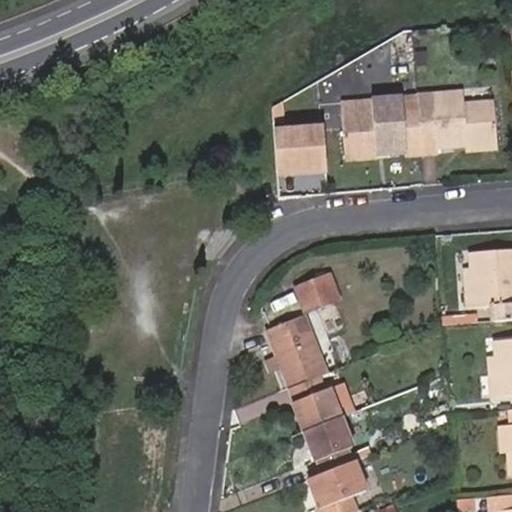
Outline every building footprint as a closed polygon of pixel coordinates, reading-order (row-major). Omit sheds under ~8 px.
[(427,112),(415,113),(419,156),(435,155),(434,150),(460,147),(491,143),(486,100),(458,103),(456,92),(425,95),(427,112)] [(419,156),(415,113),(396,115),(393,97),(362,100),(364,114),(332,117),(337,157),(369,154),(399,151),(400,157),(419,156)] [(327,191),(327,125),(259,125),(259,176),(299,176),(299,191),(327,191)] [(491,150),(491,143),(460,147),(460,153),(491,150)] [(369,154),(337,157),(338,166),(370,162),(369,154)] [(488,324),(511,321),(511,252),(463,255),(464,270),(468,308),(488,306),(488,324)] [(348,294),(339,270),(305,283),(313,303),(327,297),(329,302),(348,294)] [(459,308),(468,308),(464,270),(456,270),(459,308)] [(314,308),(329,302),(327,297),(313,303),(314,308)] [(313,310),(276,325),(298,383),(329,371),(336,368),(313,310)] [(511,397),(511,341),(491,343),(492,357),(496,399),(511,397)] [(488,399),(496,399),(492,357),(485,358),(488,399)] [(349,411),(339,384),(334,386),(329,371),(298,383),(304,396),(301,398),(310,425),(349,411)] [(351,443),(360,439),(349,411),(310,425),(321,454),(324,453),(331,469),(358,458),(351,443)] [(511,427),(502,428),(503,457),(505,478),(511,477),(511,427)] [(503,457),(502,428),(493,428),(494,457),(503,457)] [(355,511),(364,509),(358,495),(374,488),(360,457),(358,458),(331,469),(323,472),(330,491),(321,495),(326,508),(331,506),(333,511),(355,511)] [(321,495),(330,491),(323,472),(314,475),(321,495)]
